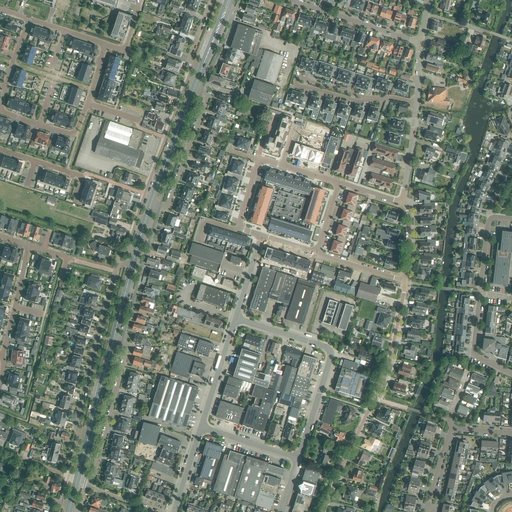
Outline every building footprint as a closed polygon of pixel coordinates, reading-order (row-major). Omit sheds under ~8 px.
[(92,0),(92,1),(116,9),(118,0),(92,0)] [(355,9),(356,9),(358,2),(356,1),(355,0),(352,0),(350,7),(352,8),(352,9),(355,10),(355,9)] [(359,10),(362,11),(365,1),(365,0),(362,0),(362,1),(362,3),(358,2),(356,9),(356,10),(359,11),(359,10)] [(368,4),(365,12),(368,13),(367,13),(370,14),(370,13),(373,6),(374,3),(370,2),(370,0),(366,0),(366,1),(368,2),(368,4)] [(453,1),(452,0),(442,0),(442,5),(441,5),(440,9),(444,10),(443,12),(449,13),(450,8),(448,8),(448,7),(449,7),(451,1),(453,1)] [(373,6),(370,13),(373,14),(373,15),(375,16),(378,7),(379,5),(381,6),(382,2),(380,1),(379,5),(374,3),(373,6)] [(382,9),(380,16),(382,17),(382,18),(384,19),(385,18),(387,10),(388,9),(388,8),(384,6),(385,2),(382,1),(382,2),(380,8),(382,9)] [(171,2),(170,6),(184,11),(179,9),(181,5),(171,2)] [(189,4),(186,3),(184,8),(187,9),(196,12),(198,7),(189,4)] [(185,15),(183,14),(184,11),(170,6),(170,7),(178,10),(177,13),(177,15),(180,16),(179,19),(178,19),(183,20),(191,23),(193,18),(185,15)] [(261,13),(262,11),(247,6),(245,12),(253,14),(255,11),(261,13)] [(279,15),(282,8),(279,6),(276,11),(274,10),(273,13),(279,15)] [(396,13),(394,21),(396,22),(396,23),(399,24),(399,23),(402,15),(402,13),(399,11),(400,8),(399,8),(399,7),(396,6),(396,7),(395,11),(397,11),(396,13)] [(483,12),(484,10),(478,8),(475,17),(478,19),(479,18),(480,19),(479,22),(486,25),(490,15),(483,12)] [(288,19),(290,11),(285,9),(281,22),(283,22),(285,18),(288,19)] [(410,18),(408,27),(414,29),(418,18),(412,16),(414,11),(411,10),(411,11),(409,15),(411,16),(410,18)] [(296,13),(290,11),(288,19),(291,20),(289,25),(292,25),(296,13)] [(111,36),(124,41),(126,35),(130,23),(132,17),(119,12),(111,36)] [(303,25),(306,16),(300,14),(299,19),(297,19),(293,31),(296,32),(298,25),(303,27),(303,25)] [(255,18),(252,17),(244,15),(242,21),(254,24),(255,22),(254,22),(255,18)] [(312,18),(306,16),(303,25),(303,27),(308,29),(309,26),(312,26),(313,24),(310,23),(312,18)] [(191,23),(183,20),(178,19),(177,21),(182,23),(181,26),(189,29),(191,23)] [(17,27),(13,25),(14,22),(12,22),(6,20),(5,23),(3,29),(5,29),(7,30),(8,30),(8,31),(9,31),(9,30),(10,31),(12,32),(13,32),(14,32),(15,33),(16,32),(16,31),(16,30),(17,30),(16,30),(17,28),(17,27)] [(319,32),(322,22),(316,20),(315,24),(313,23),(309,36),(312,37),(314,30),(319,32)] [(328,29),(329,28),(327,27),(328,24),(322,22),(319,32),(319,33),(322,35),(321,37),(325,39),(327,34),(328,29)] [(436,32),(437,27),(442,28),(443,24),(438,23),(432,22),(430,30),(436,32)] [(233,49),(240,51),(252,55),(256,56),(258,49),(263,34),(255,31),(256,30),(238,25),(237,25),(230,48),(233,49)] [(336,35),(338,27),(332,25),(332,28),(329,27),(329,28),(325,39),(335,42),(335,41),(337,36),(337,35),(336,35)] [(38,28),(35,27),(33,26),(32,27),(31,31),(30,35),(35,37),(38,28)] [(189,29),(181,26),(180,28),(176,27),(174,30),(187,35),(189,29)] [(38,28),(35,37),(40,39),(39,41),(43,30),(38,29),(38,28)] [(345,41),(346,38),(349,30),(343,28),(341,36),(344,37),(343,40),(345,41)] [(43,30),(39,41),(44,43),(48,32),(48,31),(48,32),(46,31),(43,30)] [(355,32),(349,30),(346,38),(345,41),(344,45),(347,45),(347,43),(349,42),(348,41),(349,39),(352,40),(355,32)] [(48,32),(44,43),(48,44),(50,45),(52,39),(53,33),(54,33),(53,33),(48,32)] [(8,35),(6,35),(2,33),(1,36),(0,35),(0,42),(9,45),(11,39),(7,38),(8,35)] [(365,36),(359,34),(356,42),(356,43),(355,45),(358,46),(359,43),(363,44),(365,36)] [(178,37),(175,36),(174,40),(171,39),(170,41),(176,43),(184,46),(186,40),(178,37)] [(474,44),(474,46),(469,44),(467,50),(474,52),(475,47),(476,47),(477,47),(483,49),(485,43),(484,43),(485,39),(480,37),(479,38),(477,37),(474,44)] [(368,39),(366,46),(368,47),(367,48),(369,49),(371,49),(372,47),(374,39),(370,38),(369,40),(368,39)] [(69,46),(69,48),(74,50),(77,41),(72,39),(69,46)] [(371,49),(370,52),(371,53),(372,50),(374,51),(377,51),(379,43),(378,43),(379,40),(374,39),(372,47),(371,49)] [(431,42),(429,50),(438,52),(437,54),(441,55),(444,46),(445,42),(438,40),(437,44),(431,42)] [(82,43),(78,42),(77,41),(74,50),(79,52),(82,43)] [(184,46),(176,43),(170,41),(169,43),(172,44),(172,45),(171,48),(182,52),(184,46)] [(3,49),(7,51),(9,45),(0,42),(0,51),(0,52),(2,52),(3,49)] [(381,44),(379,51),(381,51),(380,56),(381,56),(382,53),(384,53),(385,51),(387,43),(383,42),(382,44),(381,44)] [(84,53),(83,55),(83,56),(87,45),(83,43),(82,43),(79,52),(84,53)] [(92,46),(89,45),(87,45),(83,56),(84,56),(85,56),(88,57),(89,57),(92,46)] [(37,49),(27,46),(26,52),(35,55),(37,49)] [(98,48),(96,47),(92,46),(89,57),(94,59),(96,52),(97,50),(98,48)] [(394,50),(392,56),(394,56),(393,59),(399,61),(400,58),(403,48),(397,47),(396,50),(394,50)] [(171,48),(170,48),(168,53),(172,55),(180,57),(181,52),(182,52),(171,48)] [(227,53),(226,55),(234,58),(237,59),(239,60),(240,57),(238,56),(240,51),(233,49),(233,51),(228,50),(227,50),(226,52),(227,53)] [(265,51),(258,49),(256,56),(252,55),(250,59),(255,60),(254,63),(252,62),(251,66),(259,69),(256,78),(275,84),(284,57),(265,51)] [(403,60),(409,62),(413,51),(406,49),(403,60)] [(35,55),(26,52),(24,57),(33,60),(35,55)] [(440,61),(441,58),(428,54),(428,55),(427,55),(426,57),(427,58),(426,61),(434,63),(434,62),(435,63),(435,64),(440,66),(443,67),(444,67),(445,64),(441,63),(442,61),(440,61)] [(234,58),(226,55),(225,57),(224,57),(224,59),(224,60),(232,63),(236,64),(237,59),(234,58)] [(33,60),(24,57),(22,62),(31,65),(33,60)] [(120,60),(111,57),(109,62),(118,65),(120,60)] [(166,63),(180,68),(180,66),(181,66),(182,64),(181,63),(182,63),(173,59),(173,60),(168,58),(167,63),(166,63)] [(305,71),(308,60),(302,59),(302,60),(299,59),(297,65),(300,66),(299,69),(301,69),(301,70),(305,71)] [(308,60),(305,71),(308,72),(309,72),(311,72),(312,70),(315,71),(318,62),(313,60),(313,62),(308,60)] [(320,76),(323,77),(328,64),(319,61),(316,71),(319,72),(318,75),(320,75),(320,76)] [(118,65),(109,62),(108,67),(117,70),(118,65)] [(180,68),(166,63),(164,67),(165,68),(165,69),(178,74),(178,73),(179,73),(179,71),(179,70),(180,68)] [(92,67),(83,64),(81,70),(91,73),(92,67)] [(223,64),(221,69),(232,73),(234,70),(236,71),(237,68),(231,66),(230,67),(223,64)] [(328,64),(323,77),(327,79),(327,78),(330,78),(330,76),(333,77),(337,67),(328,64)] [(106,72),(115,75),(117,70),(108,67),(106,71),(106,72)] [(338,82),(342,83),(346,70),(338,67),(334,77),(337,78),(336,81),(339,81),(338,82)] [(231,77),(232,73),(221,69),(219,75),(221,75),(220,76),(232,81),(234,77),(231,77)] [(26,73),(17,70),(15,75),(25,78),(26,73)] [(91,73),(81,70),(80,75),(89,78),(91,73)] [(346,70),(342,83),(346,85),(346,84),(348,84),(349,82),(352,83),(355,73),(346,70)] [(504,80),(510,82),(511,79),(511,73),(506,71),(505,75),(503,75),(502,79),(504,80)] [(114,78),(115,75),(106,72),(104,77),(104,78),(105,78),(113,80),(113,81),(113,80),(114,78)] [(165,72),(163,77),(175,81),(176,79),(176,78),(177,77),(176,76),(177,76),(168,72),(168,73),(165,72)] [(357,88),(361,89),(365,76),(356,73),(353,83),(356,84),(355,87),(357,87),(357,88)] [(14,80),(23,83),(25,78),(15,75),(14,80)] [(89,78),(80,75),(78,80),(87,83),(89,78)] [(163,77),(158,75),(157,78),(160,79),(161,79),(165,80),(164,83),(173,86),(174,86),(174,84),(174,83),(175,81),(163,77)] [(211,84),(213,85),(221,87),(223,88),(224,85),(235,88),(237,85),(211,76),(209,83),(211,84)] [(365,76),(361,89),(364,91),(365,90),(367,91),(368,88),(371,89),(374,79),(365,76)] [(459,78),(457,81),(466,84),(469,77),(465,76),(464,79),(459,78)] [(113,82),(104,79),(103,85),(111,88),(113,82)] [(377,90),(381,92),(384,81),(378,79),(378,80),(375,79),(373,85),(376,86),(375,89),(377,90)] [(403,93),(406,94),(408,88),(408,86),(405,85),(406,82),(398,79),(396,85),(397,86),(396,90),(403,92),(403,93)] [(23,83),(14,80),(12,85),(21,88),(23,83)] [(266,106),(269,107),(275,87),(254,80),(248,99),(266,106)] [(504,83),(502,89),(511,92),(511,90),(511,85),(509,85),(510,82),(504,80),(503,83),(504,83)] [(384,81),(381,92),(384,93),(384,92),(387,93),(388,90),(391,91),(393,85),(390,84),(390,83),(384,81)] [(111,88),(103,85),(101,90),(110,93),(111,88)] [(82,91),(73,88),(72,93),(81,96),(82,91)] [(167,89),(164,88),(162,93),(176,98),(177,93),(174,91),(167,89)] [(429,88),(428,102),(449,105),(449,100),(445,99),(446,90),(429,88)] [(511,92),(502,89),(499,88),(497,93),(499,94),(498,97),(504,99),(504,97),(507,98),(507,97),(510,98),(511,95),(511,92)] [(110,93),(101,90),(99,95),(108,98),(110,93)] [(291,102),(295,103),(299,92),(295,91),(295,92),(292,91),(292,93),(288,91),(285,103),(290,104),(291,102)] [(299,92),(295,103),(300,105),(299,107),(304,109),(307,98),(304,96),(304,95),(302,94),(299,92)] [(81,96),(72,93),(70,98),(79,101),(81,96)] [(160,98),(159,101),(167,104),(169,98),(161,95),(157,94),(156,97),(160,98)] [(222,101),(222,102),(227,104),(229,105),(230,105),(233,97),(228,95),(228,97),(220,94),(219,96),(218,96),(217,98),(218,99),(222,101)] [(108,98),(99,95),(98,100),(106,103),(108,98)] [(310,99),(311,99),(308,109),(313,111),(310,118),(316,120),(322,101),(318,100),(319,99),(317,98),(317,97),(311,95),(310,99)] [(15,101),(12,109),(17,111),(21,100),(15,98),(14,100),(15,101)] [(68,104),(77,107),(79,102),(70,98),(68,104)] [(7,106),(6,108),(12,110),(12,109),(15,101),(14,100),(9,99),(7,105),(7,106)] [(325,103),(322,113),(327,114),(325,121),(330,123),(337,105),(333,103),(333,102),(331,101),(326,99),(325,103)] [(21,100),(17,111),(22,113),(25,104),(26,102),(21,100)] [(156,106),(155,109),(163,112),(165,106),(154,102),(152,105),(156,106)] [(227,104),(222,102),(221,103),(217,102),(215,102),(214,105),(216,105),(215,107),(223,110),(226,112),(229,105),(227,104)] [(27,114),(32,116),(36,105),(30,103),(30,105),(27,114)] [(346,105),(340,103),(339,107),(340,107),(336,117),(341,118),(339,126),(345,127),(351,109),(347,108),(348,106),(345,106),(346,105)] [(399,108),(398,111),(406,112),(407,107),(395,104),(394,106),(399,108)] [(361,107),(355,105),(354,109),(355,109),(352,116),(359,118),(360,118),(363,119),(365,112),(362,112),(363,108),(360,108),(361,107)] [(370,110),(367,119),(377,123),(380,113),(377,112),(378,109),(376,109),(376,108),(370,106),(369,110),(370,110)] [(223,110),(215,107),(214,109),(213,109),(212,112),(213,112),(213,113),(217,114),(216,116),(221,118),(226,120),(227,117),(221,115),(223,110)] [(269,109),(268,112),(283,116),(291,119),(292,116),(291,116),(269,109)] [(54,111),(50,122),(56,124),(60,113),(54,111)] [(160,133),(161,131),(162,131),(164,125),(160,123),(161,121),(157,120),(159,116),(149,112),(147,118),(153,121),(152,123),(155,125),(154,128),(158,129),(157,131),(160,133)] [(60,113),(56,124),(61,125),(65,114),(60,113)] [(426,118),(425,121),(426,121),(426,122),(434,124),(433,127),(440,129),(444,130),(444,127),(441,127),(443,120),(444,116),(439,115),(431,113),(430,116),(428,115),(427,119),(426,118)] [(65,114),(61,125),(66,127),(69,116),(65,114)] [(66,127),(71,129),(72,128),(72,127),(75,118),(69,116),(66,127)] [(226,120),(221,118),(216,116),(215,119),(211,117),(211,118),(210,117),(209,120),(210,120),(209,123),(220,127),(222,122),(225,123),(226,120)] [(267,142),(264,149),(279,154),(291,121),(291,119),(283,116),(280,126),(279,129),(278,133),(276,137),(276,139),(275,142),(274,144),(272,143),(273,139),(270,138),(268,142),(267,142)] [(506,122),(506,121),(505,120),(503,117),(494,121),(498,130),(499,130),(501,134),(507,136),(509,130),(508,128),(507,128),(506,126),(508,126),(506,123),(506,122)] [(398,131),(402,131),(404,126),(403,126),(403,123),(400,123),(401,120),(394,118),(394,119),(390,118),(389,123),(392,124),(391,128),(399,130),(398,131)] [(5,120),(0,133),(6,135),(6,134),(9,135),(12,127),(9,126),(11,122),(5,120)] [(106,120),(100,138),(137,150),(143,133),(129,128),(110,122),(106,120)] [(306,122),(304,129),(310,131),(316,133),(318,126),(312,124),(306,122)] [(211,130),(211,132),(216,134),(216,132),(219,134),(221,127),(220,127),(209,123),(208,125),(207,124),(206,127),(207,128),(211,130)] [(14,129),(13,134),(15,135),(15,138),(20,139),(24,127),(23,127),(23,126),(20,125),(20,126),(19,125),(17,130),(14,129)] [(318,126),(316,133),(322,135),(328,137),(330,130),(324,128),(318,126)] [(24,127),(20,139),(26,141),(27,139),(30,140),(32,134),(29,133),(30,129),(24,127)] [(427,131),(424,138),(435,141),(437,136),(441,137),(443,131),(433,128),(432,132),(427,131)] [(33,138),(31,146),(34,147),(34,145),(40,147),(41,144),(44,134),(38,132),(36,139),(33,138)] [(216,134),(211,132),(210,134),(205,132),(205,133),(204,132),(203,135),(204,135),(203,137),(212,140),(214,135),(215,135),(216,134)] [(398,134),(389,132),(388,138),(389,139),(388,143),(395,144),(395,145),(399,146),(400,140),(400,138),(397,137),(398,134)] [(44,134),(41,144),(49,147),(51,141),(48,140),(50,136),(44,134)] [(238,141),(236,147),(242,149),(245,139),(239,137),(240,135),(237,134),(235,140),(238,141)] [(206,144),(205,146),(205,147),(210,149),(211,146),(210,146),(212,140),(203,137),(202,140),(201,139),(200,142),(201,143),(206,144)] [(330,137),(320,166),(326,168),(327,167),(329,168),(334,154),(335,151),(338,152),(341,141),(338,140),(338,139),(330,137)] [(54,141),(52,147),(55,148),(54,150),(60,152),(64,140),(58,138),(57,142),(54,141)] [(100,138),(95,153),(134,167),(135,167),(139,168),(142,158),(138,157),(140,151),(137,150),(100,138)] [(242,149),(248,151),(248,149),(250,144),(252,145),(254,139),(252,138),(251,141),(245,139),(242,149)] [(500,138),(497,145),(506,149),(507,146),(508,146),(510,142),(500,138)] [(64,140),(60,152),(66,154),(66,153),(69,154),(71,149),(68,148),(70,141),(69,141),(69,140),(65,139),(64,139),(64,140)] [(375,144),(372,152),(383,156),(390,158),(394,159),(395,154),(395,153),(395,152),(396,152),(396,151),(391,149),(387,147),(387,148),(375,144)] [(506,149),(497,145),(494,144),(492,151),(495,152),(504,156),(506,152),(504,152),(506,149)] [(198,152),(206,155),(208,149),(210,149),(205,147),(205,148),(200,146),(200,147),(199,146),(198,149),(199,149),(198,152)] [(297,146),(294,155),(295,155),(295,156),(300,158),(303,149),(297,146)] [(435,150),(427,147),(427,148),(426,148),(426,150),(426,151),(425,154),(428,155),(427,158),(432,159),(433,157),(437,158),(438,155),(434,153),(435,150)] [(336,163),(333,170),(335,171),(335,170),(336,171),(342,173),(343,170),(346,163),(349,164),(350,164),(353,154),(354,150),(349,148),(348,152),(340,149),(337,160),(335,163),(336,163)] [(348,168),(346,175),(348,175),(349,175),(349,176),(355,178),(356,174),(359,167),(358,167),(364,151),(355,148),(354,150),(353,154),(350,164),(349,164),(348,168)] [(461,152),(447,148),(445,153),(451,154),(450,158),(454,159),(453,162),(458,164),(461,152)] [(303,149),(300,158),(305,160),(306,158),(307,159),(310,151),(303,149)] [(310,151),(307,159),(309,159),(308,161),(314,162),(317,153),(310,151)] [(503,160),(504,156),(495,152),(492,151),(489,158),(500,163),(501,160),(503,160)] [(204,164),(209,166),(210,164),(207,163),(208,160),(205,159),(206,156),(205,156),(205,155),(202,154),(202,155),(197,153),(195,159),(205,162),(204,164)] [(317,153),(314,162),(319,164),(319,163),(320,163),(323,155),(317,153)] [(230,166),(242,170),(244,163),(237,161),(238,159),(232,157),(229,166),(230,166)] [(387,163),(383,162),(373,158),(370,167),(380,170),(380,171),(388,173),(391,174),(393,168),(392,168),(393,166),(393,167),(394,165),(387,163)] [(486,165),(489,166),(498,171),(500,166),(499,166),(500,163),(489,158),(486,165)] [(7,159),(3,170),(8,171),(12,160),(7,159)] [(12,160),(8,171),(13,173),(16,162),(12,160)] [(16,162),(13,173),(21,176),(23,170),(20,169),(22,164),(21,163),(17,162),(16,162)] [(200,171),(200,172),(204,174),(206,170),(205,170),(205,167),(203,167),(194,163),(192,169),(197,170),(196,171),(199,172),(200,171)] [(242,170),(230,166),(230,168),(229,172),(228,171),(227,174),(233,176),(234,173),(240,175),(242,170)] [(498,171),(489,166),(485,173),(493,177),(495,174),(496,175),(498,171)] [(427,174),(421,172),(418,179),(431,184),(436,171),(429,169),(427,174)] [(137,181),(138,176),(133,175),(126,173),(124,178),(122,177),(124,172),(118,170),(116,171),(114,176),(113,175),(112,179),(117,181),(117,182),(124,185),(125,182),(130,184),(131,180),(137,182),(137,181)] [(311,184),(267,170),(264,180),(308,194),(310,194),(311,191),(314,192),(305,221),(304,224),(311,226),(312,223),(315,224),(326,192),(315,188),(315,189),(310,187),(311,184)] [(39,176),(37,182),(45,185),(49,174),(44,172),(44,173),(44,172),(42,177),(39,176)] [(479,178),(491,185),(493,181),(492,180),(493,177),(485,173),(483,172),(479,178)] [(228,178),(227,183),(237,186),(239,181),(232,179),(233,176),(227,174),(225,173),(224,176),(228,178)] [(49,174),(45,185),(50,187),(54,176),(53,176),(53,175),(50,174),(49,174)] [(190,174),(188,179),(197,182),(198,179),(202,181),(203,179),(190,174)] [(379,186),(387,188),(390,189),(392,184),(391,184),(392,182),(393,182),(393,181),(386,178),(382,177),(372,174),(369,182),(379,186)] [(54,176),(50,187),(55,188),(59,177),(55,176),(54,176)] [(59,177),(55,188),(60,190),(64,179),(63,179),(59,177)] [(489,188),(491,185),(479,178),(476,185),(479,186),(487,191),(488,188),(489,188)] [(64,179),(60,190),(68,193),(70,187),(67,186),(69,181),(68,180),(69,180),(64,179)] [(197,182),(188,179),(186,184),(199,188),(200,186),(196,185),(197,182)] [(87,182),(85,187),(96,191),(99,182),(93,180),(92,183),(87,182)] [(235,193),(237,186),(227,183),(224,182),(223,186),(221,191),(227,193),(228,190),(235,193)] [(265,188),(261,187),(250,222),(261,226),(262,224),(269,226),(268,230),(308,243),(312,232),(271,219),(271,221),(264,219),(272,190),(273,187),(266,185),(265,188)] [(487,191),(479,186),(475,194),(485,198),(486,194),(485,194),(487,191)] [(85,188),(84,192),(95,196),(96,191),(85,187),(85,188)] [(184,188),(182,194),(192,197),(193,195),(192,194),(193,191),(184,188)] [(115,198),(119,199),(121,200),(129,203),(132,195),(124,192),(124,191),(118,189),(115,198)] [(424,200),(424,203),(430,203),(430,200),(431,200),(431,199),(432,200),(433,200),(434,199),(434,198),(434,197),(434,196),(433,195),(432,195),(431,195),(432,191),(426,190),(425,193),(418,190),(419,200),(424,200)] [(219,200),(232,204),(233,198),(227,196),(227,193),(221,191),(220,195),(219,200)] [(82,196),(82,197),(93,200),(95,196),(84,192),(82,196)] [(358,195),(348,193),(347,199),(356,201),(358,195)] [(485,198),(475,194),(472,193),(469,201),(472,202),(481,205),(482,201),(483,202),(485,198)] [(192,197),(182,194),(181,199),(189,202),(190,199),(191,199),(192,197)] [(82,197),(80,202),(85,204),(85,205),(84,207),(90,209),(93,200),(82,197)] [(356,201),(347,199),(345,204),(348,205),(347,207),(356,210),(358,202),(356,201)] [(216,208),(222,210),(223,208),(230,210),(232,204),(219,200),(217,206),(215,205),(214,208),(216,208)] [(115,201),(115,202),(111,216),(111,217),(116,219),(117,215),(116,215),(120,204),(115,203),(116,201),(115,201)] [(180,201),(178,207),(187,210),(188,208),(187,208),(188,204),(180,201)] [(481,205),(472,202),(469,201),(467,209),(470,210),(480,212),(481,208),(480,208),(481,205)] [(431,214),(431,209),(435,209),(435,203),(427,203),(427,206),(420,206),(420,213),(431,214)] [(371,205),(369,212),(375,214),(378,207),(371,205)] [(187,210),(178,207),(176,212),(184,215),(185,212),(187,212),(187,210)] [(342,214),(353,218),(356,210),(347,207),(346,210),(343,209),(342,214)] [(222,211),(216,209),(215,211),(218,212),(216,219),(226,222),(228,215),(221,213),(222,211)] [(480,212),(470,210),(469,218),(478,220),(478,216),(479,216),(480,212)] [(386,218),(388,218),(387,222),(393,223),(394,220),(396,221),(397,218),(398,218),(399,214),(388,211),(386,218)] [(110,230),(113,231),(111,236),(116,237),(115,241),(119,243),(122,236),(124,237),(126,230),(115,227),(118,220),(111,218),(111,217),(111,216),(102,214),(98,213),(92,212),(91,217),(96,219),(95,222),(110,228),(110,230)] [(168,217),(167,220),(168,220),(175,223),(176,219),(180,220),(181,221),(182,218),(184,219),(185,217),(184,216),(179,215),(179,217),(169,214),(168,217)] [(351,217),(342,214),(340,219),(343,220),(342,223),(351,226),(352,222),(349,222),(351,217)] [(420,225),(431,225),(431,221),(435,221),(435,215),(428,215),(428,218),(420,218),(420,225)] [(12,219),(7,218),(3,229),(5,229),(5,228),(8,229),(12,219)] [(466,218),(465,225),(478,227),(479,223),(477,223),(478,220),(469,218),(466,218)] [(17,221),(12,219),(8,229),(12,230),(12,231),(13,232),(14,229),(15,226),(16,224),(17,221)] [(167,223),(166,226),(174,229),(173,232),(179,233),(180,231),(181,228),(179,228),(178,227),(179,224),(175,223),(168,220),(167,220),(166,223),(167,223)] [(28,224),(23,223),(22,226),(21,228),(20,231),(19,234),(20,234),(21,234),(20,234),(21,233),(24,234),(28,224)] [(351,226),(342,223),(341,226),(338,225),(337,230),(346,233),(347,228),(350,229),(351,226)] [(478,231),(478,227),(465,225),(464,228),(467,232),(467,234),(476,235),(476,231),(478,231)] [(37,228),(32,226),(29,237),(30,237),(31,236),(34,237),(37,228)] [(436,226),(429,226),(429,229),(420,229),(420,236),(430,236),(430,232),(436,232),(436,226)] [(42,229),(37,228),(34,237),(38,238),(38,239),(37,239),(37,240),(39,240),(42,229)] [(376,234),(394,240),(394,238),(397,238),(398,235),(399,235),(400,232),(389,228),(387,233),(377,229),(376,234)] [(346,233),(337,230),(335,235),(338,236),(337,239),(346,241),(347,238),(345,237),(346,233)] [(162,234),(161,237),(170,240),(171,234),(164,232),(163,234),(162,234)] [(498,244),(493,284),(505,285),(505,287),(506,287),(506,285),(511,243),(511,242),(511,233),(502,232),(502,237),(499,240),(498,244)] [(54,233),(52,237),(55,238),(55,240),(54,243),(53,244),(54,244),(58,245),(58,244),(63,245),(66,236),(57,233),(57,234),(54,233)] [(236,234),(230,233),(227,242),(227,244),(232,245),(233,244),(236,234)] [(386,247),(396,250),(397,247),(398,247),(400,244),(393,242),(394,240),(376,234),(381,236),(379,240),(388,243),(386,247)] [(466,243),(477,245),(478,239),(470,238),(471,235),(461,234),(461,238),(467,238),(466,243)] [(66,236),(63,245),(66,246),(67,247),(66,248),(67,248),(71,249),(73,244),(75,245),(77,239),(74,239),(66,236)] [(161,237),(160,240),(161,241),(160,243),(163,244),(162,247),(170,249),(172,244),(169,243),(170,240),(161,237)] [(248,248),(251,239),(245,237),(242,247),(248,248)] [(346,241),(337,239),(336,241),(333,240),(332,246),(344,249),(346,241)] [(420,250),(430,250),(430,246),(435,247),(436,240),(427,240),(427,243),(420,243),(420,250)] [(96,241),(90,244),(93,250),(96,248),(100,249),(99,254),(101,254),(100,257),(105,258),(105,256),(108,256),(111,248),(98,245),(96,241)] [(191,248),(189,254),(192,255),(191,256),(189,263),(218,272),(220,265),(221,265),(224,254),(224,253),(192,243),(191,248)] [(463,252),(468,252),(469,249),(476,250),(477,245),(466,243),(465,243),(465,249),(462,248),(462,252),(461,251),(460,252),(463,252)] [(344,249),(332,246),(330,252),(342,255),(344,249)] [(162,254),(168,256),(169,254),(166,253),(167,249),(159,247),(157,253),(162,254)] [(357,247),(355,254),(362,256),(364,249),(357,247)] [(1,260),(7,262),(11,249),(5,248),(4,251),(4,252),(1,251),(0,253),(0,257),(2,258),(1,260)] [(11,249),(7,262),(13,264),(13,261),(16,262),(18,256),(15,255),(17,251),(16,250),(12,248),(12,249),(11,249)] [(268,248),(265,259),(270,260),(273,250),(268,248)] [(172,253),(171,257),(179,260),(180,256),(181,253),(172,250),(171,253),(172,253)] [(273,250),(270,260),(276,262),(279,252),(273,250)] [(279,252),(276,262),(281,264),(284,254),(279,252)] [(463,252),(462,261),(475,262),(476,256),(468,256),(468,252),(463,252)] [(284,254),(281,264),(286,266),(290,255),(284,254)] [(385,264),(384,268),(389,269),(390,265),(396,267),(397,264),(396,263),(397,260),(395,259),(396,256),(390,254),(389,257),(387,257),(385,264)] [(419,256),(419,264),(423,264),(423,266),(427,266),(427,264),(430,265),(431,260),(433,260),(433,258),(441,259),(441,255),(434,254),(426,254),(426,257),(423,257),(419,256)] [(290,255),(286,266),(292,267),(295,257),(290,255)] [(231,256),(229,263),(239,266),(241,259),(231,256)] [(295,257),(292,267),(297,269),(300,259),(295,257)] [(41,273),(45,261),(46,260),(45,260),(45,259),(41,258),(41,259),(40,258),(38,263),(35,262),(33,268),(36,269),(36,271),(41,273)] [(150,265),(149,267),(157,270),(160,262),(156,261),(156,260),(148,258),(147,261),(146,261),(146,263),(146,264),(150,265)] [(300,259),(297,269),(303,271),(306,260),(300,259)] [(45,261),(41,273),(50,276),(52,268),(50,267),(51,262),(50,262),(50,261),(47,260),(47,261),(46,261),(45,261)] [(306,260),(303,271),(308,273),(311,274),(313,268),(310,267),(312,262),(306,260)] [(463,261),(462,266),(462,269),(469,270),(466,270),(467,267),(474,268),(475,262),(462,261),(463,261)] [(316,273),(319,264),(316,263),(310,282),(322,285),(325,276),(319,274),(316,273)] [(334,276),(333,275),(335,269),(322,265),(320,272),(319,274),(325,276),(326,276),(325,277),(333,279),(334,276)] [(430,268),(421,267),(420,271),(417,273),(417,276),(419,279),(423,279),(426,277),(429,277),(429,272),(430,272),(430,268)] [(206,272),(194,268),(190,278),(202,282),(206,272)] [(262,268),(250,308),(264,313),(277,272),(262,268)] [(460,270),(460,272),(460,273),(462,273),(461,278),(460,278),(463,278),(473,279),(474,274),(468,273),(469,270),(462,269),(461,269),(460,269),(460,270)] [(167,273),(161,271),(160,273),(151,270),(150,272),(149,272),(148,275),(149,275),(148,277),(158,280),(160,275),(166,276),(167,273)] [(338,275),(335,282),(339,283),(340,280),(339,280),(339,279),(345,281),(346,278),(350,279),(352,275),(339,271),(338,275)] [(289,305),(297,279),(277,272),(269,299),(289,305)] [(3,279),(12,281),(14,276),(5,273),(3,279)] [(93,289),(99,291),(101,286),(99,286),(100,281),(98,280),(99,276),(92,274),(91,278),(90,278),(88,286),(94,288),(93,289)] [(233,282),(224,279),(225,277),(218,275),(216,279),(220,281),(218,284),(231,289),(233,282)] [(456,282),(456,283),(456,286),(464,287),(464,284),(472,285),(473,279),(463,278),(462,280),(461,283),(456,282)] [(30,284),(28,289),(29,289),(40,292),(41,287),(40,286),(39,286),(40,283),(34,282),(33,284),(30,284)] [(335,282),(333,290),(348,295),(354,297),(356,289),(351,287),(339,283),(335,282)] [(0,283),(0,289),(9,292),(11,286),(2,284),(0,283)] [(369,286),(360,283),(356,297),(375,303),(380,289),(374,288),(369,286)] [(386,290),(394,292),(395,287),(383,283),(382,286),(387,287),(386,290)] [(164,291),(173,294),(175,287),(166,284),(164,291)] [(286,320),(303,325),(314,290),(297,284),(286,320)] [(153,299),(153,297),(152,296),(153,293),(157,295),(159,287),(153,285),(152,288),(152,290),(145,288),(143,294),(147,295),(147,297),(153,299)] [(196,299),(202,301),(209,303),(224,308),(223,307),(226,301),(228,301),(230,294),(228,294),(213,289),(206,287),(207,287),(200,285),(196,299)] [(84,289),(83,292),(86,293),(86,294),(88,294),(87,297),(86,296),(85,299),(97,302),(97,299),(98,299),(98,297),(98,296),(95,295),(95,292),(90,291),(87,290),(84,289)] [(415,299),(423,300),(424,297),(427,297),(428,291),(421,290),(421,293),(416,292),(415,299)] [(0,300),(7,302),(8,297),(0,294),(0,300)] [(27,294),(26,300),(37,303),(39,297),(27,294)] [(457,303),(469,305),(469,299),(467,299),(467,296),(459,295),(458,300),(457,300),(457,303)] [(150,299),(142,297),(141,303),(143,303),(142,306),(149,308),(150,304),(148,304),(149,302),(153,303),(154,300),(150,299)] [(81,298),(79,303),(86,305),(86,307),(89,307),(90,306),(95,307),(96,306),(96,305),(96,304),(97,302),(85,299),(81,298)] [(322,323),(346,331),(354,307),(330,299),(322,323)] [(427,305),(417,303),(417,306),(413,305),(412,313),(425,315),(427,305)] [(176,318),(180,307),(170,304),(168,311),(174,313),(173,317),(176,318)] [(81,305),(79,311),(83,312),(93,315),(93,314),(94,313),(94,312),(94,311),(89,309),(89,307),(86,307),(85,306),(81,305)] [(158,319),(152,317),(154,311),(140,307),(139,309),(138,311),(139,311),(138,312),(146,315),(146,314),(148,314),(148,316),(151,317),(150,319),(157,322),(158,319)] [(286,309),(287,309),(287,308),(286,307),(285,308),(280,307),(279,310),(278,310),(276,316),(283,318),(286,309)] [(177,315),(189,319),(190,315),(198,318),(199,314),(180,308),(177,315)] [(384,327),(386,328),(388,321),(389,321),(391,316),(385,314),(386,311),(378,308),(376,312),(381,313),(377,325),(379,325),(379,326),(379,327),(382,328),(383,328),(384,327)] [(74,309),(73,312),(79,313),(78,316),(81,316),(82,316),(92,319),(92,318),(93,317),(93,316),(93,315),(83,312),(79,311),(74,309)] [(149,319),(138,316),(136,321),(144,324),(144,323),(146,324),(147,322),(148,322),(149,319)] [(90,326),(92,320),(83,318),(78,317),(78,319),(81,320),(81,323),(81,324),(90,326)] [(204,324),(219,329),(222,322),(206,317),(204,324)] [(416,328),(420,329),(421,325),(420,325),(420,323),(424,324),(425,319),(417,317),(417,320),(411,319),(409,326),(416,327),(416,328)] [(20,319),(19,324),(28,327),(28,326),(30,321),(20,319)] [(19,324),(18,329),(29,332),(31,327),(28,326),(28,327),(19,324)] [(88,334),(89,328),(80,326),(77,325),(77,328),(80,329),(79,332),(88,334)] [(18,329),(16,334),(28,338),(29,332),(18,329)] [(406,339),(412,340),(412,341),(416,342),(417,339),(416,339),(416,336),(419,336),(420,331),(411,330),(411,332),(408,332),(406,339)] [(71,332),(70,337),(71,338),(70,341),(76,343),(85,345),(85,344),(86,344),(87,341),(86,341),(87,339),(77,336),(78,334),(73,333),(71,332)] [(373,342),(372,346),(380,348),(382,341),(378,340),(380,335),(370,332),(368,337),(373,339),(372,341),(373,342)] [(497,358),(505,360),(509,347),(508,347),(507,346),(506,345),(505,345),(505,344),(505,342),(505,338),(495,337),(496,335),(485,333),(483,351),(492,352),(492,353),(492,354),(493,355),(494,356),(495,357),(496,357),(497,358)] [(16,334),(15,340),(18,341),(17,344),(23,345),(24,342),(26,343),(28,338),(16,334)] [(181,334),(177,347),(209,358),(210,352),(212,353),(212,351),(213,351),(213,349),(214,345),(181,334)] [(233,377),(252,383),(266,341),(247,335),(244,343),(251,345),(249,351),(242,349),(233,377)] [(144,345),(145,342),(147,342),(148,340),(142,338),(135,336),(134,342),(141,344),(144,345)] [(277,360),(278,355),(276,354),(279,345),(272,343),(272,345),(269,344),(266,353),(270,354),(270,353),(273,354),(273,357),(275,358),(274,359),(277,360)] [(418,346),(411,344),(410,348),(405,347),(403,354),(405,355),(405,358),(413,360),(416,350),(417,350),(418,346)] [(13,351),(12,357),(25,358),(26,353),(23,352),(24,349),(24,346),(19,345),(18,349),(17,352),(13,351)] [(69,348),(74,350),(74,352),(83,355),(84,349),(75,347),(75,346),(70,345),(69,348)] [(452,350),(452,352),(452,355),(460,356),(460,353),(463,353),(464,348),(455,347),(455,349),(452,350)] [(298,360),(301,354),(301,352),(287,348),(284,355),(298,360)] [(151,351),(143,349),(143,351),(134,349),(133,355),(141,357),(142,354),(149,356),(151,351)] [(366,363),(369,364),(371,357),(368,356),(368,355),(366,354),(366,353),(360,351),(358,358),(362,360),(361,360),(366,362),(366,363)] [(201,364),(202,360),(177,352),(170,373),(188,379),(190,375),(191,374),(202,378),(204,373),(203,372),(203,370),(204,370),(206,366),(201,364)] [(82,358),(76,356),(76,355),(72,354),(72,355),(73,356),(71,361),(80,363),(82,358)] [(294,368),(298,370),(300,363),(301,364),(304,355),(301,354),(298,360),(298,363),(296,362),(294,368)] [(300,363),(298,370),(297,375),(311,379),(317,360),(304,355),(301,364),(300,363)] [(12,357),(11,363),(16,363),(15,366),(22,367),(22,364),(24,364),(25,358),(12,357)] [(134,360),(132,364),(133,365),(141,367),(141,366),(142,365),(144,365),(145,361),(143,361),(143,360),(135,357),(134,358),(133,360),(134,360)] [(345,360),(342,368),(356,372),(358,364),(345,360)] [(71,361),(70,366),(69,366),(68,368),(73,370),(74,368),(79,369),(80,363),(71,361)] [(145,361),(144,365),(145,366),(150,368),(150,367),(154,369),(161,371),(162,366),(163,364),(159,363),(158,365),(156,364),(145,361)] [(398,374),(408,377),(409,373),(413,374),(415,368),(404,365),(402,368),(400,368),(399,369),(398,370),(398,372),(398,374)] [(256,372),(252,384),(266,388),(267,389),(274,368),(267,366),(264,375),(256,372)] [(271,378),(293,386),(298,370),(294,368),(286,366),(283,377),(272,374),(271,378)] [(62,375),(68,376),(77,378),(78,373),(73,372),(73,370),(68,368),(68,370),(69,371),(68,373),(62,372),(61,375),(62,375)] [(361,399),(369,377),(363,375),(360,374),(356,372),(342,368),(335,391),(361,399)] [(463,372),(454,368),(452,373),(461,376),(463,372)] [(10,375),(9,380),(19,383),(20,377),(21,375),(15,373),(14,376),(10,375)] [(61,379),(66,381),(66,382),(75,384),(77,378),(68,376),(62,375),(61,379)] [(295,398),(303,400),(304,401),(311,379),(297,375),(290,396),(295,398)] [(484,379),(473,375),(471,379),(475,381),(473,385),(481,388),(482,384),(484,379)] [(148,417),(186,429),(199,388),(161,376),(148,417)] [(224,391),(223,395),(237,400),(240,390),(243,381),(229,377),(226,384),(225,389),(226,389),(225,392),(224,391)] [(137,383),(138,383),(143,385),(143,382),(139,381),(138,381),(129,378),(127,384),(136,386),(137,383)] [(268,389),(290,396),(293,386),(271,378),(268,389)] [(459,382),(448,378),(445,385),(456,390),(459,382)] [(396,392),(395,393),(403,395),(405,395),(406,394),(406,393),(406,392),(405,391),(406,387),(407,388),(408,382),(399,379),(398,384),(395,383),(394,385),(393,385),(393,388),(393,389),(392,391),(396,392)] [(8,380),(6,386),(11,387),(10,390),(16,392),(17,389),(20,389),(21,383),(19,383),(9,380),(8,380)] [(60,386),(65,387),(64,390),(66,391),(66,393),(71,395),(72,392),(73,393),(74,387),(66,384),(66,383),(61,382),(60,386)] [(139,391),(136,390),(135,390),(136,386),(127,384),(126,387),(127,388),(126,390),(136,393),(139,394),(139,391)] [(247,412),(242,426),(253,429),(266,388),(252,384),(251,384),(249,393),(248,395),(252,396),(256,397),(254,405),(253,405),(252,407),(249,406),(249,405),(248,405),(248,406),(249,406),(248,409),(248,408),(246,412),(247,412)] [(483,390),(469,385),(467,389),(472,392),(471,395),(476,397),(478,393),(481,395),(483,390)] [(451,390),(444,387),(441,395),(451,400),(453,397),(449,395),(451,390)] [(259,409),(253,429),(264,432),(276,392),(266,388),(259,409)] [(294,398),(281,393),(278,403),(291,407),(294,398)] [(2,400),(6,402),(5,405),(11,407),(12,404),(14,405),(16,400),(16,399),(4,394),(2,400)] [(61,401),(70,404),(71,398),(62,395),(61,401)] [(475,402),(464,397),(462,402),(473,406),(475,402)] [(295,398),(289,417),(297,419),(303,400),(295,398)] [(325,411),(335,414),(338,405),(339,402),(331,399),(328,408),(326,407),(325,411)] [(450,405),(439,400),(437,405),(448,410),(450,405)] [(58,407),(59,408),(68,410),(70,404),(61,401),(60,405),(58,405),(58,407)] [(215,417),(239,424),(244,408),(221,401),(215,417)] [(136,411),(136,409),(133,408),(132,408),(131,408),(132,404),(123,402),(121,407),(131,410),(132,410),(133,410),(132,411),(136,411)] [(469,409),(460,406),(458,412),(467,416),(469,409)] [(131,410),(121,407),(120,410),(121,411),(120,413),(133,417),(133,414),(131,414),(132,410),(131,410)] [(276,407),(274,413),(282,416),(284,410),(276,407)] [(354,411),(355,410),(348,407),(348,408),(345,407),(344,411),(346,412),(343,418),(342,419),(344,426),(351,423),(350,421),(351,418),(351,416),(352,416),(352,415),(354,416),(355,412),(354,411)] [(375,418),(386,423),(387,422),(388,422),(390,419),(389,418),(390,416),(388,415),(390,412),(384,409),(382,412),(379,411),(375,418)] [(57,418),(66,420),(67,420),(68,418),(66,418),(67,414),(56,411),(55,417),(57,418)] [(335,414),(325,411),(321,422),(325,424),(331,426),(335,414)] [(129,419),(122,417),(121,420),(119,419),(119,420),(118,419),(117,422),(118,422),(118,425),(127,427),(128,422),(131,422),(131,420),(129,419)] [(53,424),(55,424),(64,426),(66,420),(57,418),(56,421),(54,421),(53,424)] [(155,446),(160,427),(143,422),(138,442),(155,446)] [(422,429),(425,430),(435,434),(436,430),(435,430),(437,426),(436,426),(427,423),(428,423),(427,423),(425,422),(422,429)] [(381,429),(382,425),(377,423),(375,426),(373,425),(371,428),(370,428),(370,429),(370,430),(370,431),(369,432),(373,434),(371,436),(375,438),(376,435),(379,437),(382,430),(381,429)] [(270,434),(277,437),(280,426),(273,424),(270,434)] [(334,440),(338,442),(339,439),(342,440),(345,435),(338,431),(322,424),(320,428),(332,434),(330,438),(334,440)] [(284,438),(292,440),(296,428),(288,425),(284,438)] [(0,438),(5,441),(9,432),(6,430),(5,433),(0,431),(0,427),(1,426),(0,426),(0,438)] [(13,435),(10,443),(14,445),(15,444),(18,446),(19,442),(23,443),(26,434),(13,429),(11,434),(13,435)] [(70,435),(63,432),(58,430),(56,437),(57,437),(63,440),(64,439),(68,440),(70,435)] [(435,434),(425,430),(422,437),(423,437),(431,440),(432,441),(433,436),(434,437),(435,434)] [(114,435),(113,438),(114,439),(113,441),(122,443),(124,443),(127,444),(127,442),(122,441),(123,437),(120,437),(121,436),(115,434),(115,435),(115,436),(114,435)] [(159,457),(156,459),(156,461),(171,467),(172,465),(171,461),(174,453),(177,454),(179,448),(181,443),(161,435),(159,441),(157,446),(162,448),(159,457)] [(361,446),(370,451),(371,450),(372,450),(373,450),(374,450),(375,449),(375,448),(377,446),(380,441),(371,437),(368,441),(365,440),(361,446)] [(458,442),(456,447),(468,449),(469,444),(466,443),(467,440),(463,440),(463,441),(462,442),(457,441),(457,442),(458,442)] [(417,447),(416,447),(430,451),(431,448),(430,448),(429,448),(431,444),(430,443),(430,444),(421,441),(419,448),(417,447)] [(207,442),(203,455),(206,456),(199,478),(197,477),(194,484),(202,486),(203,482),(211,485),(212,482),(223,447),(207,442)] [(318,463),(326,466),(329,456),(327,455),(329,448),(322,446),(320,451),(322,452),(322,454),(321,453),(318,463)] [(430,451),(416,447),(415,452),(417,453),(417,455),(426,458),(427,454),(429,455),(430,451)] [(468,449),(456,447),(457,447),(455,452),(464,454),(469,455),(470,454),(469,453),(467,453),(468,449)] [(49,455),(57,457),(59,451),(50,449),(46,448),(45,451),(44,451),(44,453),(49,454),(49,455)] [(110,448),(110,451),(111,451),(110,454),(123,457),(126,457),(127,455),(123,454),(119,453),(120,450),(112,448),(111,449),(110,448)] [(220,493),(227,495),(229,496),(230,496),(256,504),(260,490),(260,489),(265,475),(266,471),(282,476),(284,470),(268,465),(269,463),(230,451),(229,456),(225,455),(213,491),(216,492),(220,493)] [(354,463),(361,466),(365,459),(368,460),(371,455),(364,451),(362,454),(359,453),(354,463)] [(57,457),(49,455),(42,453),(41,455),(42,456),(45,457),(45,456),(46,457),(45,460),(47,460),(47,461),(55,463),(57,457)] [(109,456),(108,458),(109,458),(109,459),(111,460),(111,462),(116,463),(119,464),(121,459),(123,459),(123,457),(110,454),(109,456)] [(463,459),(454,457),(454,458),(452,463),(462,465),(465,465),(466,460),(463,459)] [(416,459),(414,466),(424,469),(425,466),(424,466),(425,461),(425,462),(416,459)] [(11,470),(14,472),(17,465),(9,462),(8,465),(12,467),(11,470)] [(107,464),(106,467),(107,467),(106,468),(106,469),(115,471),(120,472),(120,470),(116,469),(115,469),(115,468),(116,463),(111,462),(110,464),(108,463),(107,464)] [(475,466),(474,468),(474,470),(472,474),(474,476),(481,471),(479,468),(476,464),(475,466)] [(424,469),(414,466),(412,474),(412,473),(421,476),(422,472),(423,472),(424,469)] [(302,479),(316,484),(320,473),(306,468),(302,479)] [(105,471),(104,474),(105,474),(108,475),(108,477),(115,479),(115,477),(116,477),(117,474),(119,474),(120,472),(115,471),(106,469),(105,471)] [(352,480),(360,482),(363,472),(356,470),(354,474),(352,480)] [(506,473),(496,475),(500,484),(503,482),(503,484),(508,483),(506,473)] [(127,483),(125,487),(126,487),(126,488),(128,489),(128,488),(131,489),(133,484),(137,486),(140,478),(130,475),(128,474),(126,479),(127,479),(126,483),(127,483)] [(265,475),(260,489),(260,490),(275,495),(277,491),(278,491),(280,485),(279,485),(280,480),(265,475)] [(500,484),(496,475),(488,481),(493,489),(497,486),(497,485),(500,484)] [(9,479),(3,476),(1,481),(4,482),(3,484),(9,487),(12,481),(9,479)] [(123,481),(105,476),(104,478),(103,478),(102,481),(109,483),(109,484),(111,485),(112,484),(113,481),(114,481),(114,482),(115,482),(115,483),(116,483),(117,483),(118,483),(119,483),(120,484),(119,487),(121,487),(123,481)] [(408,479),(406,484),(420,487),(421,484),(420,484),(419,484),(420,479),(420,480),(411,477),(410,479),(408,479)] [(312,498),(316,485),(316,484),(302,479),(301,485),(299,486),(298,487),(299,488),(298,494),(312,498)] [(493,489),(488,481),(479,487),(486,493),(489,491),(490,492),(493,489)] [(50,485),(52,486),(50,492),(54,493),(55,489),(59,491),(61,486),(50,482),(50,485)] [(145,497),(151,500),(154,492),(156,485),(154,484),(151,491),(148,490),(149,488),(146,487),(143,493),(146,494),(145,497)] [(420,487),(406,484),(405,489),(406,489),(408,489),(407,492),(407,491),(417,494),(416,494),(417,494),(418,490),(419,490),(420,487)] [(343,497),(354,500),(355,496),(356,497),(358,489),(348,486),(347,489),(346,489),(345,492),(344,492),(343,497)] [(151,500),(157,502),(159,494),(162,488),(159,487),(157,493),(154,492),(151,500)] [(479,487),(474,496),(483,501),(485,497),(484,496),(486,493),(479,487)] [(159,494),(157,502),(163,504),(165,497),(168,498),(169,494),(167,493),(168,490),(166,489),(163,496),(159,494)] [(255,505),(270,510),(275,495),(260,490),(256,504),(255,505)] [(37,499),(40,500),(44,501),(46,495),(35,492),(34,491),(32,496),(33,498),(35,498),(37,498),(37,499)] [(298,494),(294,505),(291,511),(307,511),(312,498),(298,494)] [(403,497),(402,502),(416,505),(416,502),(415,502),(416,497),(416,498),(407,496),(407,495),(406,495),(406,498),(404,497),(403,497)] [(480,504),(481,505),(483,501),(474,496),(470,504),(468,504),(467,506),(479,508),(480,504)] [(91,505),(99,508),(100,504),(105,506),(106,503),(103,501),(103,500),(100,499),(99,500),(97,499),(97,498),(95,497),(94,498),(93,498),(92,500),(93,501),(92,502),(91,502),(91,504),(91,505)] [(31,502),(33,503),(32,506),(34,507),(38,508),(42,509),(44,503),(32,499),(31,502)] [(192,511),(194,507),(197,501),(195,500),(193,504),(189,503),(190,503),(189,503),(189,504),(186,502),(184,508),(187,510),(185,511),(192,511)] [(199,511),(201,507),(203,503),(200,502),(198,507),(196,505),(197,501),(194,507),(192,511),(199,511)] [(406,511),(408,511),(411,511),(412,511),(413,511),(412,511),(414,508),(415,508),(415,509),(416,505),(402,502),(401,502),(400,510),(403,510),(404,510),(406,510),(406,511)]
